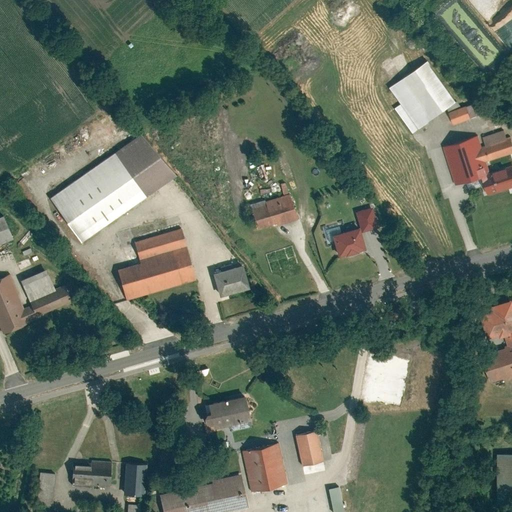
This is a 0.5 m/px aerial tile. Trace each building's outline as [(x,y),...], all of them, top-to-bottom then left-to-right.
[(391,86),(422,128),(462,99),(432,57),(391,86)] [(452,111),(457,124),(476,117),(472,104),(452,111)] [(53,197),(86,240),(173,174),(140,132),(53,197)] [(486,176),(494,174),(490,161),(485,144),(482,135),(445,145),(457,185),(486,176)] [(511,136),(485,144),(490,161),(511,154),(511,136)] [(486,176),(491,194),(511,188),(511,177),(510,170),(494,174),(486,176)] [(253,204),(260,228),(300,217),(293,192),(253,204)] [(0,245),(17,238),(7,215),(0,217),(0,245)] [(332,236),(338,258),(365,250),(359,228),(332,236)] [(141,261),(187,248),(181,229),(136,242),(141,261)] [(129,298),(196,280),(187,248),(141,261),(121,267),(129,298)] [(217,272),(223,296),(254,287),(248,264),(217,272)] [(24,279),(32,298),(58,287),(50,268),(24,279)] [(0,277),(0,319),(6,332),(40,317),(34,304),(27,307),(12,273),(0,277)] [(34,304),(40,317),(75,302),(67,283),(58,287),(32,298),(34,304)] [(511,304),(511,299),(490,305),(491,310),(478,314),(485,338),(497,334),(498,337),(503,335),(509,333),(508,331),(511,330),(511,304)] [(511,330),(508,331),(509,333),(503,335),(506,344),(503,345),(503,347),(481,354),(489,381),(511,374),(511,330)] [(215,424),(251,418),(247,395),(211,402),(215,424)] [(511,399),(485,397),(484,411),(511,414),(511,399)] [(317,429),(295,433),(301,466),(323,462),(317,429)] [(279,442),(243,450),(253,492),(289,484),(279,442)] [(511,504),(511,453),(497,454),(497,504),(511,504)] [(112,477),(113,460),(77,458),(76,482),(112,483),(112,477)] [(127,478),(127,460),(113,460),(112,477),(127,478)] [(126,493),(150,494),(151,461),(127,460),(127,478),(126,493)] [(37,503),(52,504),(55,473),(40,471),(37,503)] [(161,495),(165,511),(223,511),(248,507),(241,477),(161,495)] [(343,511),(342,486),(331,487),(332,511),(343,511)] [(140,511),(141,504),(129,503),(127,511),(140,511)]
